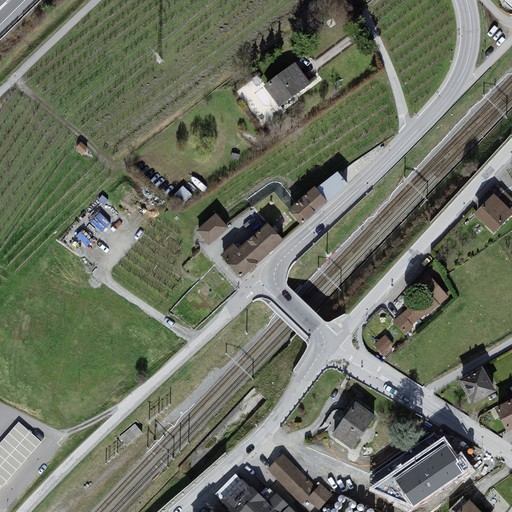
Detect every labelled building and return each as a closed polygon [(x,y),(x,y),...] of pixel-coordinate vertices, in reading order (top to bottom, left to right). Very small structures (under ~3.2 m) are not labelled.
[(296,62),(265,85),(279,105),(310,82),(296,62)] [(81,142),(76,148),(83,154),(88,148),(81,142)] [(297,196),(281,212),(295,225),(339,182),(334,174),(332,172),(305,187),(297,196)] [(511,199),(497,187),(469,215),(494,234),(511,215),(511,199)] [(211,214),(192,230),(203,245),(223,229),(211,214)] [(273,241),(257,224),(233,249),(225,244),(213,256),(232,278),(273,241)] [(450,300),(427,273),(414,283),(419,294),(389,321),(404,336),(450,300)] [(385,333),(373,344),(384,355),(395,345),(385,333)] [(452,382),(468,406),(492,392),(476,368),(452,382)] [(511,398),(490,409),(501,434),(511,428),(511,398)] [(349,404),(326,436),(346,449),(371,419),(349,404)] [(20,422),(0,443),(0,488),(41,441),(20,422)] [(444,438),(372,488),(413,509),(467,471),(444,438)] [(267,469),(302,502),(308,496),(320,507),(334,492),(321,479),(317,484),(283,452),(267,469)] [(215,511),(213,510),(211,511),(295,511),(277,494),(268,503),(242,480),(222,501),(232,511),(215,511)] [(480,511),(469,499),(454,511),(480,511)]
